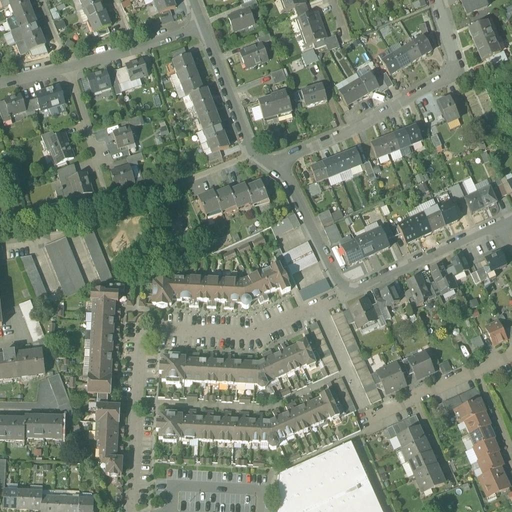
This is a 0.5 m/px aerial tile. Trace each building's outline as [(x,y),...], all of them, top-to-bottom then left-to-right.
[(0,0),(0,2),(3,10),(11,6),(26,0),(25,0),(0,0)] [(31,12),(26,0),(11,6),(16,18),(31,12)] [(80,0),(78,0),(73,2),(72,3),(76,14),(78,13),(84,11),(80,0)] [(80,0),(84,11),(101,4),(99,0),(80,0)] [(176,9),(172,0),(164,0),(154,4),(159,16),(170,11),(176,9)] [(305,4),(303,0),(282,0),(286,11),(294,8),(305,4)] [(426,6),(423,0),(422,0),(412,5),(415,11),(426,6)] [(463,0),(461,1),(467,17),(485,9),(481,0),(463,0)] [(121,5),(123,10),(131,7),(129,1),(121,5)] [(241,7),(243,12),(249,10),(258,7),(256,1),(252,3),(244,6),(241,7)] [(84,11),(89,23),(106,16),(101,4),(84,11)] [(296,14),(296,15),(308,11),(305,4),(294,8),(296,14)] [(511,6),(503,10),(509,23),(511,17),(511,6)] [(56,9),(50,12),(54,21),(60,19),(56,9)] [(228,18),(234,34),(255,25),(249,10),(243,12),(228,18)] [(83,25),(89,23),(84,11),(78,13),(83,25)] [(159,16),(161,21),(172,17),(170,11),(159,16)] [(309,16),(308,11),(296,15),(298,20),(309,16)] [(35,23),(31,12),(16,18),(6,22),(11,33),(35,23)] [(298,20),(303,34),(322,27),(317,13),(309,16),(298,20)] [(387,22),(385,14),(378,17),(381,24),(387,22)] [(110,27),(106,16),(89,23),(94,34),(96,33),(107,28),(110,27)] [(63,21),(54,24),(57,32),(66,28),(63,21)] [(40,35),(35,23),(11,33),(4,36),(9,47),(15,44),(16,45),(40,35)] [(468,31),(481,63),(486,61),(500,55),(499,54),(487,24),(468,31)] [(419,27),(422,36),(427,35),(425,25),(419,27)] [(326,40),(322,27),(303,34),(308,47),(313,45),(324,41),(326,40)] [(96,33),(98,38),(109,34),(107,28),(96,33)] [(45,47),(40,35),(16,45),(20,56),(29,53),(30,53),(45,47)] [(258,40),(260,46),(262,45),(267,44),(271,42),(269,36),(258,40)] [(324,41),(326,46),(337,42),(335,37),(326,40),(324,41)] [(423,38),(413,44),(421,59),(432,53),(423,38)] [(68,41),(65,47),(73,51),(76,45),(68,41)] [(324,41),(313,45),(315,51),(326,46),(324,41)] [(339,47),(337,42),(326,46),(328,51),(328,52),(339,48),(339,47)] [(388,50),(392,56),(402,50),(398,43),(388,50)] [(413,44),(402,50),(411,65),(421,59),(413,44)] [(239,54),(246,70),(269,61),(266,54),(262,45),(260,46),(239,54)] [(30,53),(32,59),(48,55),(45,47),(30,53)] [(184,49),(171,53),(175,62),(187,57),(184,49)] [(402,50),(392,56),(401,71),(411,65),(402,50)] [(301,56),(306,67),(318,61),(316,57),(315,57),(313,51),(301,56)] [(486,61),(489,70),(500,65),(507,62),(503,52),(499,54),(500,55),(486,61)] [(390,77),(401,71),(392,56),(381,63),(390,77)] [(173,63),(177,75),(194,68),(189,57),(187,57),(175,62),(173,63)] [(126,68),(130,82),(139,79),(147,76),(142,61),(126,66),(126,68)] [(126,68),(115,72),(119,86),(131,82),(130,82),(126,68)] [(177,75),(181,86),(198,80),(194,68),(177,75)] [(360,81),(369,76),(365,69),(356,74),(360,81)] [(271,75),(275,86),(287,82),(282,71),(271,75)] [(87,79),(91,94),(99,91),(111,88),(107,74),(106,72),(87,79)] [(121,93),(119,86),(115,72),(107,74),(111,88),(114,97),(122,94),(121,93)] [(381,77),(381,79),(388,90),(393,87),(386,74),(381,77)] [(175,89),(181,86),(177,75),(170,77),(175,89)] [(349,88),(359,82),(356,75),(345,81),(349,88)] [(360,81),(359,82),(368,96),(378,90),(379,89),(375,83),(370,75),(369,76),(360,81)] [(84,96),(91,94),(87,79),(79,82),(84,96)] [(142,86),(139,79),(130,82),(131,82),(119,86),(121,93),(142,86)] [(388,90),(381,79),(375,83),(379,89),(378,90),(380,94),(388,90)] [(186,98),(190,97),(203,92),(198,80),(181,86),(186,98)] [(349,88),(345,81),(335,88),(338,94),(349,88)] [(359,82),(349,88),(358,102),(368,96),(359,82)] [(181,86),(175,89),(179,101),(182,99),(186,98),(181,86)] [(301,92),(306,109),(327,103),(322,86),(301,92)] [(59,87),(43,92),(48,109),(63,104),(64,104),(59,87)] [(347,108),(358,102),(349,88),(338,94),(343,101),(347,108)] [(190,97),(194,108),(211,102),(207,90),(203,92),(190,97)] [(271,98),(272,100),(277,117),(291,113),(292,113),(289,102),(288,102),(285,94),(271,98)] [(4,101),(4,102),(8,116),(10,116),(15,114),(15,115),(25,112),(26,112),(23,104),(21,96),(4,101)] [(48,108),(44,97),(37,99),(40,110),(48,108)] [(186,98),(182,99),(187,111),(194,108),(190,97),(186,98)] [(37,99),(31,101),(34,112),(40,110),(37,99)] [(437,105),(447,125),(459,120),(455,112),(456,112),(454,106),(453,107),(450,99),(437,105)] [(263,121),(277,117),(272,100),(258,103),(260,109),(263,121)] [(26,114),(34,112),(31,101),(23,104),(26,112),(25,112),(26,114)] [(337,104),(344,115),(349,112),(347,108),(343,101),(337,104)] [(11,118),(10,116),(8,116),(4,102),(0,103),(0,114),(2,121),(11,118)] [(194,108),(199,120),(216,113),(211,102),(194,108)] [(66,113),(63,104),(48,109),(51,117),(66,113)] [(255,124),(263,121),(260,109),(251,111),(255,124)] [(199,120),(203,131),(220,125),(216,113),(199,120)] [(291,113),(277,117),(279,123),(293,119),(291,113)] [(12,124),(11,118),(2,121),(4,126),(12,124)] [(130,129),(141,126),(139,118),(130,120),(127,121),(129,129),(130,129)] [(203,131),(208,143),(224,137),(220,125),(203,131)] [(159,131),(161,137),(169,135),(166,126),(160,128),(161,130),(159,131)] [(416,127),(404,132),(411,147),(422,143),(416,127)] [(113,134),(118,149),(126,146),(134,143),(130,129),(129,129),(113,134)] [(208,143),(203,131),(196,134),(200,146),(208,143)] [(409,148),(411,147),(404,132),(393,136),(399,152),(409,148)] [(41,137),(43,143),(55,138),(53,133),(42,137),(41,137)] [(64,135),(55,138),(57,144),(66,140),(64,135)] [(390,156),(399,152),(393,136),(382,141),(388,156),(390,156)] [(437,136),(430,139),(435,150),(442,147),(437,136)] [(163,145),(160,137),(154,139),(157,147),(163,145)] [(224,137),(208,143),(212,155),(220,152),(229,148),(224,137)] [(50,147),(57,165),(73,159),(66,140),(57,144),(55,138),(43,143),(45,148),(50,147)] [(429,153),(435,150),(430,139),(423,142),(428,153),(429,153)] [(377,161),(388,156),(382,141),(371,145),(377,161)] [(136,149),(134,143),(126,146),(128,152),(136,149)] [(207,157),(212,155),(208,143),(200,146),(205,158),(207,157)] [(21,151),(15,148),(12,154),(18,157),(21,151)] [(399,152),(402,158),(411,154),(409,148),(399,152)] [(435,150),(429,153),(431,159),(438,156),(435,150)] [(356,151),(344,156),(350,171),(360,167),(362,167),(356,151)] [(207,157),(210,163),(223,158),(220,152),(212,155),(207,157)] [(402,158),(399,152),(390,156),(393,163),(402,159),(402,158)] [(142,154),(128,158),(130,164),(137,162),(144,160),(142,154)] [(486,154),(478,157),(482,166),(490,162),(486,154)] [(339,175),(350,171),(344,156),(333,160),(339,175)] [(328,180),(339,175),(333,160),(322,165),(328,180)] [(129,165),(129,167),(135,183),(135,184),(143,181),(137,162),(130,164),(129,165)] [(191,163),(187,170),(194,173),(197,167),(191,163)] [(363,165),(370,183),(376,181),(374,176),(371,169),(369,163),(363,165)] [(318,184),(328,180),(322,165),(310,169),(316,184),(318,184)] [(57,172),(62,189),(63,190),(72,187),(75,199),(92,194),(86,174),(73,178),(69,167),(57,172)] [(113,181),(116,190),(127,186),(127,185),(135,183),(129,167),(111,172),(114,180),(113,181)] [(350,171),(353,177),(363,173),(360,167),(350,171)] [(378,167),(371,169),(374,176),(381,173),(378,167)] [(339,175),(342,183),(353,179),(353,177),(350,171),(339,175)] [(339,175),(328,180),(331,187),(342,183),(339,175)] [(415,177),(418,185),(424,182),(421,175),(415,177)] [(500,180),(507,197),(511,194),(511,192),(508,184),(507,182),(506,178),(500,180)] [(496,188),(497,188),(502,186),(499,179),(493,181),(496,188)] [(463,183),(470,198),(477,195),(474,187),(471,180),(463,183)] [(486,181),(474,187),(477,195),(490,189),(486,181)] [(261,183),(246,189),(252,204),(253,206),(268,200),(261,183)] [(308,187),(312,197),(322,194),(318,184),(316,184),(308,187)] [(458,186),(452,188),(458,201),(464,199),(458,186)] [(497,188),(501,198),(506,196),(502,186),(497,188)] [(76,201),(75,199),(72,187),(63,190),(62,189),(61,190),(66,203),(76,201)] [(237,210),(252,204),(246,189),(245,187),(230,193),(236,207),(237,210)] [(450,205),(458,201),(452,188),(446,191),(448,195),(447,196),(450,204),(450,205)] [(490,189),(477,195),(484,210),(497,205),(490,189)] [(58,204),(66,203),(61,190),(54,192),(58,204)] [(221,213),(236,207),(230,193),(229,190),(215,196),(220,210),(221,213)] [(205,216),(220,210),(215,196),(213,193),(198,199),(205,216)] [(471,216),(484,210),(477,195),(470,198),(464,200),(471,216)] [(437,201),(440,208),(450,204),(447,196),(437,201)] [(420,207),(424,215),(437,210),(433,201),(420,207)] [(450,205),(450,204),(440,208),(437,210),(445,228),(458,222),(450,205)] [(390,215),(386,206),(380,209),(384,218),(390,215)] [(408,215),(411,221),(424,215),(420,207),(413,210),(412,213),(408,215)] [(432,234),(445,228),(437,210),(424,215),(432,234)] [(334,223),(343,218),(340,211),(330,216),(331,217),(334,223)] [(318,217),(320,222),(331,217),(330,216),(329,212),(318,217)] [(419,240),(432,234),(424,215),(411,221),(419,240)] [(293,229),(293,230),(300,227),(294,216),(288,219),(293,229)] [(334,223),(331,217),(320,222),(323,228),(334,223)] [(288,219),(284,221),(289,231),(293,229),(288,219)] [(102,282),(102,283),(112,278),(89,221),(78,226),(102,282)] [(284,233),(289,231),(284,221),(279,223),(284,233)] [(406,246),(419,240),(411,221),(397,227),(401,236),(406,246)] [(279,236),(284,233),(279,223),(275,226),(279,236)] [(367,236),(379,231),(376,224),(364,229),(367,236)] [(394,224),(388,227),(394,239),(399,236),(394,224)] [(324,230),(326,236),(337,231),(335,225),(324,230)] [(275,238),(279,236),(275,226),(270,228),(275,238)] [(386,242),(394,239),(388,227),(381,230),(386,242)] [(379,231),(367,236),(376,255),(389,249),(386,242),(381,230),(379,231)] [(326,236),(329,241),(340,236),(337,231),(326,236)] [(342,241),(340,236),(329,241),(331,246),(339,242),(342,241)] [(363,261),(376,255),(367,236),(354,242),(363,261)] [(339,242),(341,248),(354,242),(352,237),(342,241),(339,242)] [(65,298),(66,298),(87,289),(66,238),(44,247),(65,298)] [(252,244),(255,250),(266,245),(263,239),(252,244)] [(363,261),(354,242),(341,248),(350,267),(363,261)] [(308,243),(303,246),(308,256),(313,253),(308,243)] [(238,250),(241,257),(251,252),(248,246),(238,250)] [(303,258),(308,256),(303,246),(298,248),(303,258)] [(298,260),(303,258),(298,248),(293,251),(298,260)] [(293,263),(298,260),(293,251),(288,253),(293,263)] [(224,257),(227,263),(237,259),(234,252),(224,257)] [(287,266),(293,263),(288,253),(282,256),(287,266)] [(313,253),(308,256),(312,266),(317,263),(313,253)] [(484,261),(488,268),(491,274),(494,273),(506,267),(500,254),(484,261)] [(308,256),(303,258),(308,268),(312,266),(308,256)] [(39,308),(40,309),(51,304),(32,257),(19,259),(39,308)] [(453,266),(448,268),(453,278),(464,273),(469,271),(462,257),(451,262),(453,266)] [(303,258),(298,260),(303,270),(308,268),(303,258)] [(298,260),(293,263),(298,273),(303,270),(298,260)] [(292,276),(298,273),(293,263),(287,266),(292,276)] [(234,305),(241,305),(242,308),(244,309),(246,310),(250,308),(251,306),(250,303),(257,300),(260,306),(269,302),(266,296),(280,290),(282,296),(290,292),(281,271),(279,266),(277,267),(276,264),(271,267),(272,269),(271,270),(268,271),(267,268),(262,271),(263,273),(261,274),(260,272),(244,280),(244,282),(242,283),(239,283),(240,280),(186,277),(186,280),(184,279),(175,279),(172,279),(172,286),(168,286),(168,284),(157,283),(157,285),(154,285),(153,306),(156,306),(156,308),(167,309),(168,307),(171,307),(172,301),(189,302),(189,308),(198,309),(199,303),(207,303),(207,309),(216,310),(216,304),(224,304),(224,310),(234,311),(234,305)] [(436,286),(437,285),(453,278),(448,268),(444,270),(442,266),(430,271),(431,273),(430,274),(435,283),(436,286)] [(476,273),(477,274),(481,283),(488,280),(486,276),(487,276),(484,270),(476,273)] [(466,278),(464,273),(453,278),(455,283),(466,278)] [(496,276),(494,273),(491,274),(487,276),(486,276),(488,280),(489,282),(496,279),(495,277),(496,276)] [(481,284),(481,283),(477,274),(472,277),(476,286),(481,284)] [(414,301),(417,307),(423,304),(422,302),(428,300),(430,299),(424,286),(420,277),(415,279),(415,278),(411,279),(412,281),(406,283),(413,298),(413,299),(414,301)] [(455,283),(453,278),(437,285),(442,296),(458,289),(455,283)] [(326,281),(321,283),(326,293),(331,291),(326,281)] [(321,283),(317,285),(322,295),(326,293),(321,283)] [(435,283),(430,285),(436,299),(442,296),(437,285),(436,286),(435,283)] [(429,302),(436,299),(430,285),(430,284),(424,286),(430,299),(428,300),(429,302)] [(317,285),(312,287),(317,297),(322,295),(317,285)] [(491,285),(484,289),(487,296),(495,292),(491,285)] [(93,302),(92,315),(120,316),(121,311),(115,311),(115,303),(118,303),(124,304),(124,295),(122,295),(122,293),(124,293),(125,287),(123,287),(123,286),(115,286),(115,287),(107,286),(107,294),(105,294),(105,292),(102,292),(103,290),(98,290),(98,292),(96,291),(96,293),(91,293),(90,302),(93,302)] [(312,287),(307,289),(312,299),(317,297),(312,287)] [(377,305),(380,311),(386,309),(400,303),(393,288),(380,294),(383,300),(376,303),(377,305)] [(307,289),(303,291),(308,301),(312,299),(307,289)] [(303,303),(308,301),(303,291),(299,293),(303,303)] [(476,300),(467,303),(470,311),(479,307),(476,300)] [(356,323),(359,330),(360,329),(376,322),(370,308),(367,301),(349,309),(350,311),(356,323)] [(20,306),(34,344),(45,340),(30,302),(20,306)] [(378,327),(379,329),(386,326),(385,322),(380,311),(377,305),(370,308),(376,322),(378,327)] [(454,308),(443,312),(447,321),(457,316),(454,308)] [(391,320),(386,309),(380,311),(385,322),(391,320)] [(477,310),(470,313),(473,319),(479,317),(477,310)] [(342,314),(348,326),(356,323),(350,311),(342,314)] [(331,317),(333,323),(344,318),(342,314),(342,313),(331,317)] [(120,321),(120,316),(92,315),(92,323),(114,325),(114,321),(120,321)] [(418,323),(414,315),(409,318),(413,325),(418,323)] [(333,323),(336,328),(347,323),(344,318),(333,323)] [(362,334),(378,327),(376,322),(360,329),(362,334)] [(114,328),(114,325),(92,323),(91,332),(119,334),(120,329),(114,328)] [(336,328),(338,334),(349,329),(347,323),(336,328)] [(305,329),(308,334),(319,329),(316,324),(305,329)] [(486,329),(494,347),(507,341),(499,324),(486,329)] [(511,339),(511,327),(503,332),(507,341),(511,339)] [(308,334),(310,340),(321,335),(319,329),(308,334)] [(338,334),(341,339),(351,334),(349,329),(338,334)] [(119,338),(119,334),(91,332),(91,341),(113,342),(113,338),(119,338)] [(296,347),(293,348),(302,369),(305,367),(307,370),(321,363),(320,361),(317,356),(315,350),(312,345),(310,339),(308,334),(307,332),(303,334),(307,343),(305,344),(305,342),(296,346),(296,347)] [(341,339),(343,345),(354,340),(351,334),(341,339)] [(310,340),(313,345),(324,340),(321,335),(310,340)] [(470,341),(472,347),(482,342),(479,337),(470,341)] [(313,345),(315,351),(326,346),(324,340),(313,345)] [(343,345),(346,350),(356,345),(354,340),(343,345)] [(113,346),(113,342),(91,341),(90,349),(118,351),(119,346),(113,346)] [(482,342),(472,347),(476,354),(485,350),(482,342)] [(280,354),(277,356),(286,376),(289,374),(289,375),(299,371),(299,370),(302,369),(293,348),(289,350),(287,344),(284,346),(283,345),(280,346),(281,347),(278,349),(280,354)] [(346,350),(348,356),(359,351),(356,345),(346,350)] [(315,351),(318,356),(329,351),(326,346),(315,351)] [(118,356),(118,351),(90,349),(90,358),(112,359),(112,356),(118,356)] [(318,356),(320,361),(331,357),(329,351),(318,356)] [(348,356),(350,361),(361,356),(359,351),(348,356)] [(3,358),(0,358),(0,382),(4,382),(3,377),(12,376),(19,375),(20,380),(28,379),(27,376),(36,375),(36,378),(45,377),(42,352),(24,355),(15,356),(14,353),(2,354),(3,358)] [(271,352),(266,354),(278,379),(286,376),(277,356),(273,357),(271,352)] [(189,360),(185,360),(184,382),(193,382),(194,354),(189,354),(189,360)] [(199,355),(194,354),(193,382),(201,383),(203,361),(199,361),(199,355)] [(206,361),(203,361),(201,383),(204,383),(204,384),(215,385),(215,384),(219,384),(220,362),(216,362),(217,356),(213,355),(213,354),(210,354),(210,355),(207,355),(206,361)] [(264,361),(261,363),(270,383),(278,379),(266,354),(261,356),(264,361)] [(414,374),(416,379),(425,375),(426,377),(434,374),(425,354),(409,361),(408,362),(414,374)] [(224,362),(220,362),(219,384),(222,384),(222,385),(233,386),(233,385),(236,385),(238,363),(234,363),(234,357),(231,356),(231,355),(228,355),(228,356),(224,356),(224,362)] [(184,383),(184,382),(185,360),(185,359),(179,359),(180,357),(169,356),(169,358),(163,358),(162,365),(159,365),(159,374),(162,375),(162,382),(166,382),(166,385),(179,386),(180,383),(184,383)] [(350,361),(353,367),(364,362),(361,356),(350,361)] [(242,363),(238,363),(236,385),(245,385),(247,357),(242,357),(242,363)] [(252,358),(247,357),(245,385),(254,386),(255,364),(252,364),(252,358)] [(320,361),(323,367),(334,362),(331,357),(320,361)] [(111,363),(112,359),(90,358),(89,367),(117,369),(117,364),(111,363)] [(402,362),(407,373),(408,377),(414,374),(408,362),(409,361),(408,360),(402,362)] [(336,367),(334,362),(323,367),(325,372),(336,367)] [(353,367),(356,373),(367,368),(364,362),(353,367)] [(407,373),(402,362),(397,365),(401,375),(407,373)] [(438,366),(443,376),(452,372),(448,362),(438,366)] [(258,364),(255,364),(254,386),(258,386),(258,389),(261,391),(265,390),(267,387),(266,385),(270,383),(261,363),(258,364)] [(397,365),(387,369),(396,391),(406,387),(401,375),(397,365)] [(117,373),(117,369),(89,367),(89,376),(111,377),(111,373),(117,373)] [(325,372),(328,378),(338,373),(336,367),(325,372)] [(356,373),(358,378),(369,374),(367,368),(356,373)] [(386,395),(396,391),(387,369),(376,374),(381,384),(386,395)] [(358,378),(361,384),(372,379),(369,374),(358,378)] [(371,376),(375,386),(381,384),(376,374),(371,376)] [(48,379),(59,408),(70,404),(68,398),(59,375),(48,379)] [(111,377),(89,376),(88,376),(88,384),(111,386),(111,377)] [(280,384),(278,379),(270,383),(272,388),(280,384)] [(330,384),(333,390),(344,385),(341,379),(330,384)] [(361,384),(363,389),(374,384),(372,379),(361,384)] [(295,387),(297,392),(307,387),(304,382),(295,387)] [(267,387),(265,390),(266,394),(271,394),(273,392),(272,388),(270,383),(266,385),(267,387)] [(110,395),(111,386),(88,384),(87,394),(97,394),(107,395),(110,395)] [(320,400),(316,401),(326,421),(329,420),(330,423),(339,419),(339,418),(344,415),(330,384),(327,386),(331,395),(329,396),(328,394),(319,398),(320,400)] [(363,389),(366,395),(376,390),(374,384),(363,389)] [(333,390),(335,395),(346,390),(344,385),(333,390)] [(475,389),(469,392),(474,403),(479,401),(480,397),(477,389),(475,389)] [(288,390),(283,392),(278,394),(281,399),(286,397),(290,395),(288,390)] [(349,396),(346,390),(335,395),(338,401),(349,396)] [(366,395),(368,400),(379,395),(376,390),(366,395)] [(469,392),(464,394),(469,405),(474,403),(469,392)] [(107,406),(107,395),(97,394),(96,405),(107,406)] [(463,408),(469,405),(464,394),(458,397),(463,408)] [(381,401),(379,395),(368,400),(371,406),(381,401)] [(323,423),(326,421),(316,401),(313,403),(310,396),(301,400),(304,407),(301,408),(310,429),(313,427),(313,429),(323,424),(323,423)] [(351,401),(349,396),(338,401),(340,406),(351,401)] [(458,410),(463,408),(458,397),(453,399),(458,410)] [(454,412),(458,410),(453,399),(448,402),(452,413),(454,412)] [(354,407),(351,401),(340,406),(343,412),(354,407)] [(460,425),(464,423),(484,414),(485,413),(479,401),(474,403),(469,405),(463,408),(458,410),(454,412),(460,425)] [(447,415),(452,413),(448,402),(442,404),(447,415)] [(307,430),(310,429),(301,408),(297,410),(294,403),(285,407),(288,414),(284,416),(294,436),(297,434),(297,436),(307,432),(307,430)] [(447,415),(442,404),(436,407),(441,417),(446,415),(447,415)] [(120,407),(107,406),(96,405),(96,415),(119,416),(120,407)] [(356,412),(354,407),(343,412),(345,417),(356,412)] [(180,440),(198,441),(199,419),(195,419),(196,411),(186,411),(185,418),(182,418),(180,440)] [(278,443),(294,436),(284,416),(281,417),(278,411),(272,413),(275,420),(269,423),(278,443)] [(212,442),(216,442),(217,420),(213,420),(213,412),(203,412),(203,419),(199,419),(198,441),(201,441),(201,443),(212,444),(212,442)] [(230,443),(233,443),(234,421),(230,421),(231,413),(221,413),(221,420),(217,420),(216,442),(219,442),(219,444),(230,444),(230,443)] [(180,441),(180,440),(182,418),(182,417),(176,417),(176,414),(165,414),(165,416),(160,416),(159,423),(156,423),(156,432),(159,433),(158,440),(162,440),(162,443),(176,444),(176,441),(180,441)] [(248,444),(251,444),(252,422),(248,422),(249,414),(239,414),(238,421),(234,421),(233,443),(237,443),(236,445),(247,445),(248,444)] [(464,423),(470,436),(488,427),(485,420),(486,418),(484,414),(464,423)] [(119,425),(119,416),(96,415),(95,423),(96,423),(118,425),(119,425)] [(277,443),(278,443),(269,423),(268,422),(262,422),(263,415),(256,415),(256,422),(252,422),(251,444),(260,444),(269,445),(269,448),(272,450),(276,449),(278,446),(277,443)] [(408,420),(413,431),(419,428),(419,429),(421,428),(416,416),(414,417),(408,420)] [(25,418),(25,421),(0,419),(0,442),(24,443),(24,439),(63,440),(64,419),(25,418)] [(403,422),(408,433),(413,431),(408,420),(403,422)] [(403,422),(397,425),(402,435),(408,433),(403,422)] [(118,428),(118,425),(96,423),(95,432),(124,434),(124,429),(118,428)] [(464,423),(460,425),(456,426),(462,439),(468,436),(470,436),(464,423)] [(397,438),(402,435),(397,425),(392,427),(397,438)] [(391,440),(397,438),(392,427),(386,429),(391,440)] [(468,436),(474,449),(493,440),(490,434),(491,432),(488,427),(470,436),(468,436)] [(397,438),(402,451),(424,441),(419,429),(419,428),(413,431),(408,433),(402,435),(397,438)] [(123,438),(124,434),(95,432),(95,441),(97,441),(117,442),(117,438),(123,438)] [(474,449),(468,436),(462,439),(461,440),(467,452),(473,450),(474,449)] [(397,438),(391,440),(390,441),(396,454),(402,451),(397,438)] [(321,444),(323,449),(333,445),(330,440),(321,444)] [(473,450),(479,462),(497,454),(494,447),(495,445),(493,440),(474,449),(473,450)] [(117,446),(117,442),(97,441),(97,450),(99,450),(123,451),(123,446),(117,446)] [(402,451),(408,463),(427,455),(430,454),(424,441),(402,451)] [(380,511),(350,444),(279,476),(276,511),(380,511)] [(305,451),(307,456),(317,452),(314,447),(305,451)] [(122,456),(123,451),(99,450),(99,452),(97,452),(97,458),(99,458),(99,459),(102,459),(102,466),(103,466),(105,467),(104,468),(104,469),(104,470),(105,471),(106,471),(106,476),(109,476),(109,478),(110,478),(117,478),(118,478),(118,476),(121,477),(122,458),(116,458),(116,456),(122,456)] [(402,451),(396,454),(402,466),(408,463),(402,451)] [(290,462),(290,463),(300,459),(298,454),(288,459),(290,462)] [(477,463),(483,477),(500,469),(502,468),(499,462),(500,459),(497,454),(479,462),(477,463)] [(414,469),(417,475),(436,466),(433,460),(431,462),(427,455),(408,463),(412,470),(414,469)] [(408,463),(402,466),(408,479),(414,476),(417,475),(414,469),(412,470),(408,463)] [(477,480),(478,479),(483,477),(477,463),(470,466),(477,480)] [(444,485),(436,466),(417,475),(414,476),(422,494),(444,485)] [(500,470),(500,469),(483,477),(478,479),(487,499),(509,489),(507,485),(508,483),(506,482),(502,475),(500,476),(497,471),(500,470)] [(4,509),(16,510),(17,492),(8,492),(5,492),(4,509)] [(30,493),(17,492),(16,510),(29,511),(30,493)] [(55,492),(54,499),(67,500),(67,492),(55,492)] [(80,493),(67,492),(67,500),(79,501),(80,493)] [(42,493),(30,493),(29,511),(41,511),(42,499),(42,493)] [(53,511),(54,499),(42,499),(41,511),(53,511)] [(66,511),(67,500),(54,499),(53,511),(66,511)] [(78,511),(79,501),(67,500),(66,511),(78,511)] [(80,501),(79,501),(78,511),(93,511),(94,508),(94,501),(93,501),(80,501)] [(434,501),(426,504),(429,511),(430,511),(437,509),(434,501)]
